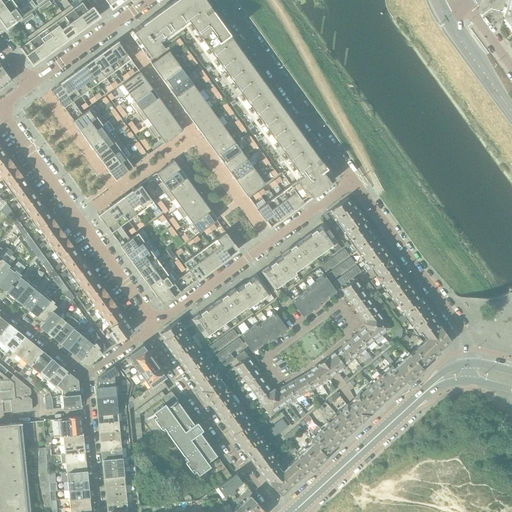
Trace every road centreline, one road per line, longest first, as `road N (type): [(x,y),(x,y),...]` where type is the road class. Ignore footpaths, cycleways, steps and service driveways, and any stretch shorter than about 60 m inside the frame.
road 1 (residential): [(156,323),(0,109)]
road 2 (residential): [(198,404),(403,252)]
road 3 (residential): [(156,323),(351,181)]
road 4 (residential): [(351,181),(220,0)]
road 5 (tertiary): [(294,511),(424,392)]
road 6 (residential): [(29,88),(148,0)]
road 7 (residential): [(87,376),(98,511)]
road 8 (residential): [(276,511),(198,404)]
road 9 (residential): [(463,365),(459,328),(403,252)]
